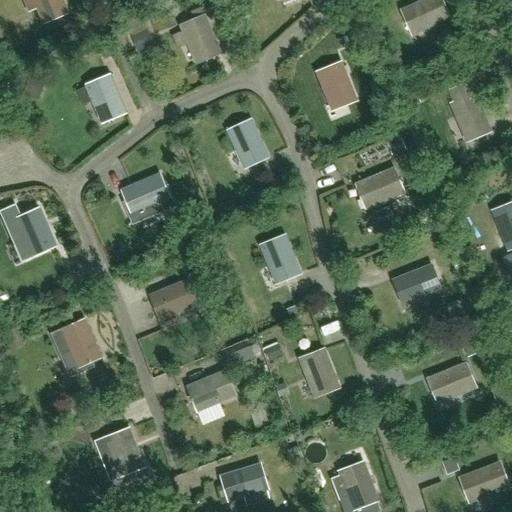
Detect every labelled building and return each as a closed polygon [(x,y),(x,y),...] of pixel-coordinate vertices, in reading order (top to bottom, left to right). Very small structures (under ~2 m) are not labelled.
[(67,13),(61,1),(61,0),(22,0),(28,11),(36,8),(41,18),(55,12),(57,17),(67,13)] [(449,18),(442,1),(441,0),(427,0),(403,11),(409,25),(413,23),(417,32),(449,18)] [(220,54),(205,17),(182,27),(195,59),(204,55),(206,60),(220,54)] [(149,20),(131,21),(134,47),(151,45),(149,20)] [(341,64),(318,74),(331,106),(340,102),(342,107),(356,101),(341,64)] [(111,76),(88,86),(101,118),(110,115),(112,119),(126,113),(111,76)] [(461,87),(466,99),(452,105),(465,137),(474,133),(476,138),(490,132),(471,83),(461,87)] [(268,158),(252,121),(229,132),(243,164),(252,159),(254,164),(268,158)] [(372,206),(404,193),(394,169),(358,185),(363,199),(368,197),(372,206)] [(135,219),(162,208),(160,203),(169,199),(160,175),(123,191),(129,205),(135,219)] [(511,204),(494,212),(507,245),(511,242),(511,204)] [(55,245),(38,209),(15,220),(16,222),(7,226),(16,245),(24,241),(29,251),(43,245),(45,250),(55,245)] [(300,274),(285,237),(262,247),(275,279),(284,275),(286,280),(300,274)] [(432,266),(395,281),(400,296),(405,294),(409,303),(441,290),(432,266)] [(188,281),(151,297),(157,311),(162,309),(166,318),(198,305),(188,281)] [(53,335),(54,337),(63,356),(72,376),(95,366),(92,361),(102,357),(85,321),(62,331),(53,335)] [(339,388),(324,350),(301,360),(313,392),(323,389),(325,393),(339,388)] [(466,365),(429,380),(435,394),(440,392),(443,401),(475,388),(466,365)] [(225,372),(189,388),(195,402),(199,400),(203,409),(235,395),(225,372)] [(502,412),(511,407),(511,388),(509,381),(492,388),(502,412)] [(145,467),(130,430),(97,443),(106,465),(115,461),(119,472),(133,467),(135,471),(145,467)] [(342,507),(352,503),(352,505),(362,501),(364,506),(378,501),(364,463),(340,473),(341,476),(331,480),(342,507)] [(499,464),(462,478),(468,493),(472,491),(476,500),(508,488),(499,464)] [(268,489),(260,465),(222,477),(225,487),(230,486),(235,500),(246,496),(249,506),(269,499),(266,490),(268,489)]
